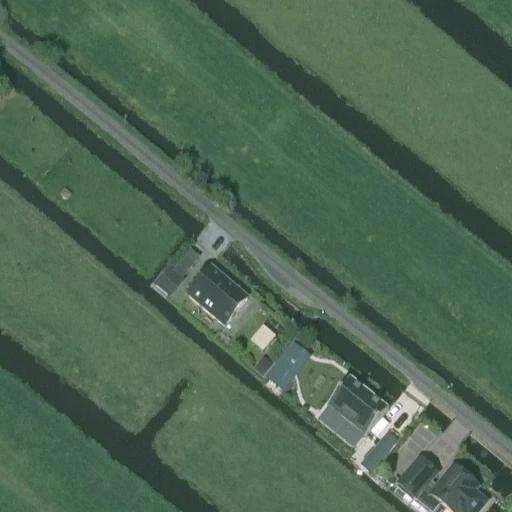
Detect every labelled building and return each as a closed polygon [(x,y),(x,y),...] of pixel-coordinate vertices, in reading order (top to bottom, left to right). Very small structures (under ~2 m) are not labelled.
[(183,283),(181,281),(172,273),(167,269),(153,287),(169,300),(183,283)] [(223,328),(246,300),(210,270),(187,299),(223,328)] [(305,360),(288,380),(296,387),(319,361),(311,353),(305,360)] [(345,376),(322,404),(362,437),(385,408),(345,376)] [(365,463),(360,468),(368,475),(372,470),(394,443),(386,436),(365,463)] [(396,488),(413,502),(436,475),(418,461),(396,488)] [(436,475),(413,502),(425,511),(479,511),(484,506),(472,496),(477,490),(452,469),(435,490),(429,485),(436,476),(436,475)]
